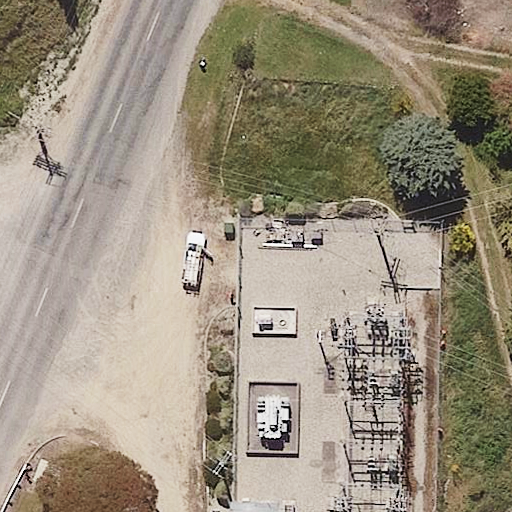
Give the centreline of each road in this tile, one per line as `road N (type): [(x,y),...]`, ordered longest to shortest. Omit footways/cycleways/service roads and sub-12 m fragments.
road 1 (tertiary): [(56,262),(157,0)]
road 2 (unclassified): [(166,511),(56,262)]
road 3 (tertiary): [(0,406),(56,262)]
